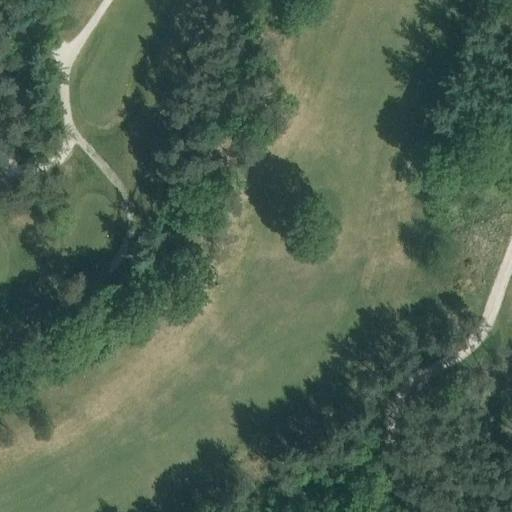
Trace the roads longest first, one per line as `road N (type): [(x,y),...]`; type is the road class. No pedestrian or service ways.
road 1 (track): [(511,251),(476,340),(403,389),(392,441),(412,511)]
road 2 (track): [(0,336),(71,298),(121,254),(129,225),(124,200),(69,126)]
